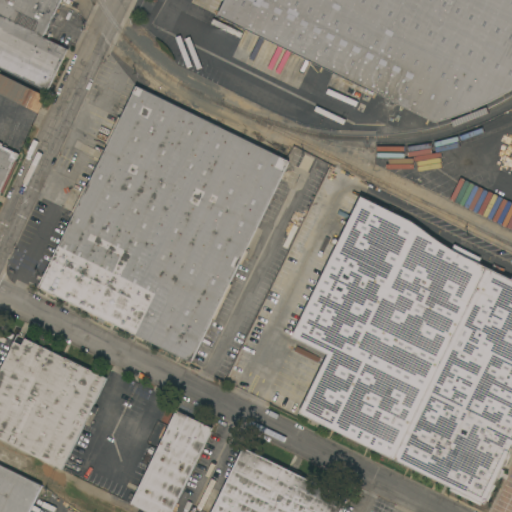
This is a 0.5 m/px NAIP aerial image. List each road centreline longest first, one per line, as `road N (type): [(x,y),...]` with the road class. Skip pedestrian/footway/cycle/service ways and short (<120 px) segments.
road 1 (residential): [(0,290),(259,420)]
road 2 (residential): [(118,0),(0,247)]
road 3 (residential): [(445,511),(259,420)]
